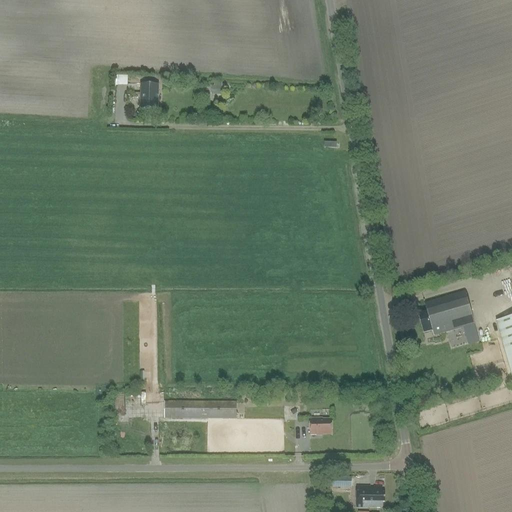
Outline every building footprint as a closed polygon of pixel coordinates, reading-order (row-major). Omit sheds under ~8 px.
[(118,84),(130,84),(130,75),(118,75),(118,84)] [(141,85),(140,109),(158,110),(159,86),(141,85)] [(434,337),(475,325),(465,293),(425,305),(427,313),(419,316),(424,334),(433,331),(434,337)] [(511,375),(511,317),(497,322),(511,375)] [(243,394),(161,394),(161,411),(243,411),(243,394)] [(311,436),(333,436),(333,421),(323,422),(323,420),(312,420),(312,422),(310,422),(311,436)] [(357,488),(357,509),(383,509),(383,504),(385,504),(386,494),(383,494),(383,488),(357,488)]
